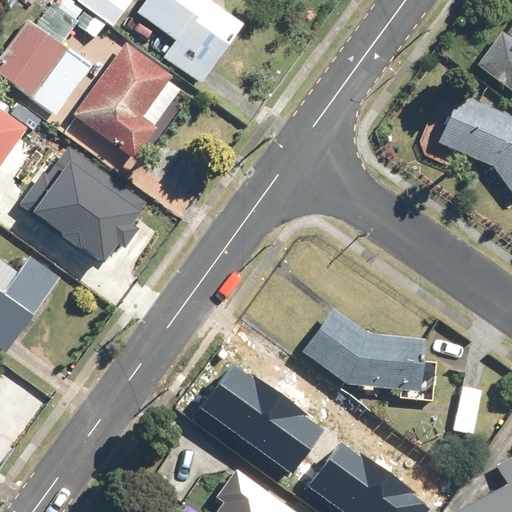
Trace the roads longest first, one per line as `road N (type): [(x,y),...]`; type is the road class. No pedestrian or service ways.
road 1 (residential): [(291,154),(31,511)]
road 2 (residential): [(291,154),(511,309)]
road 3 (residential): [(404,0),(291,154)]
